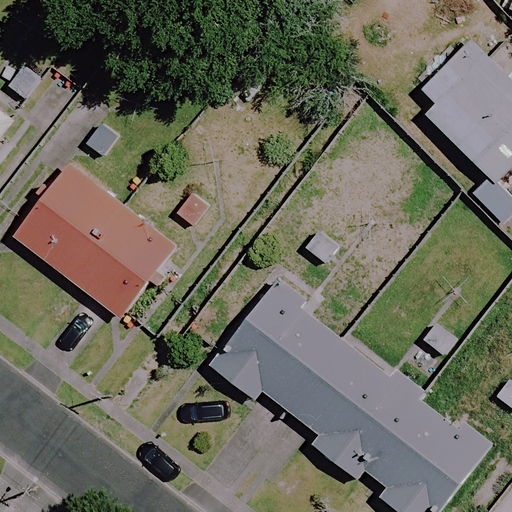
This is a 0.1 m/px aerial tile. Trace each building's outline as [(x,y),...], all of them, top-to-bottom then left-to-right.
[(511,171),(511,54),(484,27),(421,91),(437,107),(411,133),(429,152),(445,136),(497,187),(511,171)] [(48,83),(15,59),(0,80),(0,91),(28,111),(48,83)] [(0,144),(15,126),(0,114),(0,144)] [(179,250),(72,168),(17,240),(124,321),(179,250)] [(345,243),(320,222),(299,246),(323,267),(345,243)] [(312,447),(352,478),(359,469),(390,494),(383,503),(394,511),(441,511),(493,446),(466,424),(460,433),(279,291),(216,372),(256,403),(263,394),(319,438),(312,447)]
